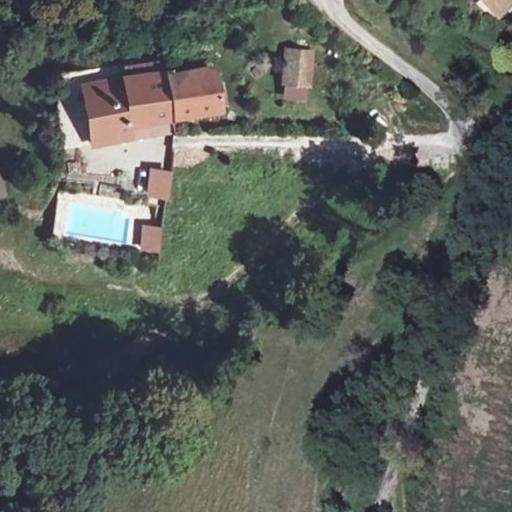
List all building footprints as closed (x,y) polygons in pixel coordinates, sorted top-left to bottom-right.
[(307,48),(287,48),(286,76),(306,76),(307,48)] [(82,89),(94,143),(134,135),(132,124),(175,115),(218,106),(210,65),(123,82),(122,78),(82,89)] [(132,124),(134,135),(179,127),(175,115),(132,124)] [(1,169),(0,169),(0,198),(8,196),(1,169)] [(171,183),(154,180),(152,195),(168,198),(171,183)] [(142,226),(139,252),(161,254),(164,229),(142,226)]
